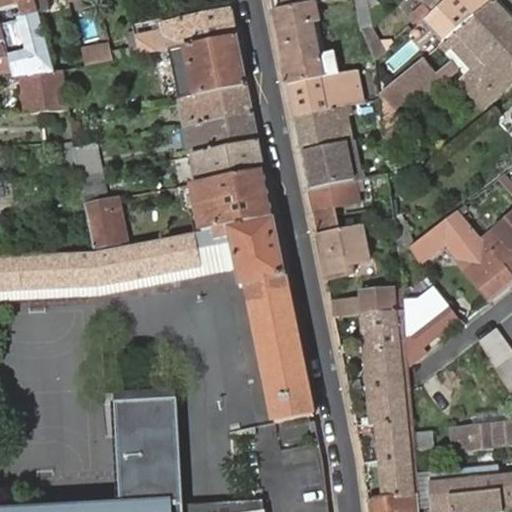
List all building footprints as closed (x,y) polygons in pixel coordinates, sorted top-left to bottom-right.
[(33,0),(0,0),(0,9),(33,1),(33,0)] [(66,0),(33,0),(33,1),(35,8),(43,5),(41,0),(51,0),(59,29),(73,25),(67,2),(66,0)] [(357,0),(362,31),(374,29),(370,0),(357,0)] [(373,0),(370,0),(374,29),(389,14),(377,4),(373,0)] [(424,58),(382,97),(386,138),(388,152),(388,154),(405,138),(398,119),(458,66),(466,74),(460,80),(464,86),(511,42),(511,20),(492,0),(488,0),(453,32),(439,45),(452,59),(437,72),(424,58)] [(444,0),(425,0),(428,2),(414,15),(420,23),(434,10),(444,0)] [(488,0),(444,0),(434,10),(437,14),(444,8),(457,23),(450,30),(453,32),(488,0)] [(280,7),(270,10),(280,57),(286,55),(289,67),(283,70),(286,84),(340,75),(336,52),(326,54),(314,1),(280,7)] [(444,8),(437,14),(450,30),(457,23),(444,8)] [(134,41),(138,58),(165,52),(235,38),(229,11),(160,25),(164,41),(153,37),(134,41)] [(37,15),(0,24),(0,36),(2,42),(10,76),(19,76),(22,113),(66,110),(60,74),(51,75),(37,15)] [(374,29),(362,31),(378,62),(388,52),(374,29)] [(235,38),(165,52),(175,101),(244,86),(244,85),(235,38)] [(0,76),(10,76),(2,42),(0,42),(0,76)] [(511,42),(464,86),(482,107),(511,81),(511,42)] [(80,53),(84,69),(111,64),(107,48),(80,53)] [(357,72),(340,75),(286,84),(293,118),(353,108),(363,106),(357,72)] [(250,114),(244,86),(175,101),(182,129),(250,115),(250,114)] [(353,108),(293,118),(300,152),(344,145),(347,144),(343,119),(353,118),(355,118),(353,108)] [(250,115),(182,129),(187,156),(256,144),(255,143),(250,115)] [(358,143),(353,118),(343,119),(347,144),(358,143)] [(73,151),(71,144),(58,145),(64,178),(77,177),(73,151)] [(192,177),(193,186),(262,171),(256,144),(187,156),(192,177)] [(344,145),(300,152),(308,190),(362,181),(361,174),(351,176),(344,145)] [(98,146),(73,151),(77,177),(98,173),(103,172),(98,146)] [(193,186),(203,233),(272,220),(262,171),(193,186)] [(83,209),(104,205),(98,173),(77,177),(83,209)] [(362,181),(308,190),(317,234),(362,228),(370,227),(370,230),(376,229),(376,226),(396,224),(394,199),(392,176),(382,178),(362,181)] [(511,183),(505,176),(498,181),(511,196),(511,183)] [(176,189),(193,186),(192,177),(174,180),(176,189)] [(104,205),(83,209),(85,219),(117,213),(115,203),(104,205)] [(85,219),(91,251),(124,244),(119,213),(117,213),(85,219)] [(480,239),(459,213),(447,223),(467,247),(472,243),(475,248),(458,260),(456,261),(489,302),(511,282),(511,277),(510,275),(480,239)] [(511,213),(480,239),(510,275),(511,273),(511,213)] [(0,291),(96,287),(195,267),(192,245),(230,238),(236,271),(241,298),(238,299),(267,443),(316,432),(272,220),(203,233),(92,255),(0,259),(0,291)] [(467,247),(447,223),(436,231),(458,260),(475,248),(472,243),(467,247)] [(362,228),(317,234),(326,281),(352,276),(351,265),(367,263),(362,228)] [(0,291),(0,301),(96,297),(236,271),(230,238),(192,245),(195,267),(96,287),(0,291)] [(443,274),(432,283),(451,306),(462,298),(443,274)] [(403,308),(402,293),(360,296),(360,300),(361,315),(404,313),(403,308)] [(333,317),(361,315),(360,300),(330,301),(333,317)] [(412,302),(403,308),(404,313),(405,323),(420,314),(412,302)] [(458,318),(446,305),(406,339),(407,349),(408,367),(426,353),(422,347),(458,318)] [(405,323),(404,313),(361,315),(361,322),(370,321),(372,346),(364,346),(364,352),(407,349),(406,339),(405,323)] [(370,321),(361,322),(364,346),(372,346),(370,321)] [(479,341),(511,390),(511,351),(495,328),(479,341)] [(408,368),(408,367),(407,349),(364,352),(364,359),(372,360),(375,382),(366,383),(366,388),(409,385),(408,368)] [(372,360),(364,359),(366,383),(375,382),(372,360)] [(409,394),(409,385),(366,388),(367,393),(374,392),(377,418),(369,417),(369,423),(376,423),(412,421),(410,394),(409,394)] [(374,392),(367,393),(369,417),(377,418),(374,392)] [(175,400),(114,404),(120,508),(171,505),(171,511),(262,511),(262,503),(181,506),(175,400)] [(511,444),(511,411),(510,412),(511,424),(473,428),(453,431),(453,435),(455,451),(511,444)] [(511,424),(510,412),(472,416),(473,428),(511,424)] [(413,433),(412,421),(376,423),(377,431),(383,431),(387,454),(378,454),(379,463),(415,461),(415,457),(413,433)] [(383,431),(377,431),(378,454),(387,454),(383,431)] [(434,454),(433,431),(413,433),(415,457),(434,454)] [(415,461),(379,463),(379,469),(387,469),(389,493),(381,493),(381,499),(418,496),(415,461)] [(387,469),(379,469),(381,493),(389,493),(387,469)] [(511,511),(511,476),(430,485),(433,511),(511,511)] [(381,499),(366,500),(367,511),(419,511),(418,496),(381,499)]
